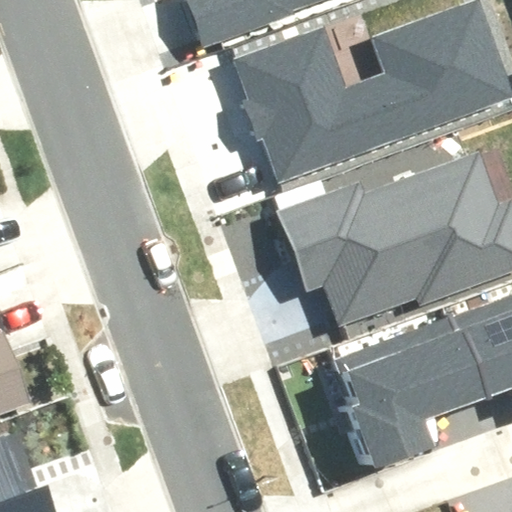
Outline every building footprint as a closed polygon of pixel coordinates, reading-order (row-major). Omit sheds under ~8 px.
[(178,0),(191,37),(284,5),(281,0),(178,0)] [(227,48),(275,178),(510,91),(475,0),(438,0),(364,27),(378,64),(338,78),(315,16),(227,48)] [(271,197),(300,281),(315,276),(330,320),(511,256),(511,210),(507,195),(487,202),(469,148),(359,186),(353,169),(271,197)] [(511,289),(440,315),(467,387),(511,371),(511,289)] [(332,398),(354,459),(415,437),(405,409),(467,387),(440,315),(327,355),(341,395),(332,398)] [(0,405),(21,399),(0,337),(0,405)] [(0,511),(40,511),(30,482),(11,488),(0,458),(0,511)] [(444,511),(442,503),(417,511),(511,511),(511,509),(503,511),(444,511)]
